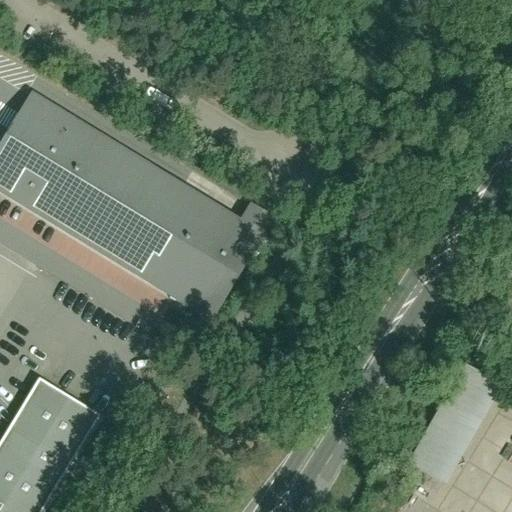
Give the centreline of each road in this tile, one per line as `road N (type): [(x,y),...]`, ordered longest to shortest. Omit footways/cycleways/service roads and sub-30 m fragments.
road 1 (tertiary): [(511,136),(318,446)]
road 2 (unclassified): [(10,0),(282,161)]
